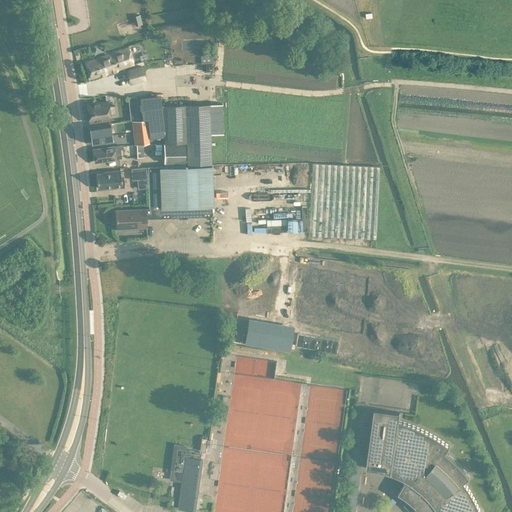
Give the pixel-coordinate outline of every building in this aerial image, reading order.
[(118,47),(119,48),(107,52),(112,68),(124,64),(124,65),(134,62),(133,59),(134,58),(130,47),(129,46),(129,44),(118,47)] [(213,51),(200,52),(201,60),(213,59),(213,51)] [(112,68),(107,52),(85,59),(90,75),(112,68)] [(174,62),(173,54),(165,55),(166,63),(174,62)] [(146,76),(142,61),(125,66),(130,81),(146,76)] [(139,94),(141,116),(146,115),(147,115),(149,134),(165,133),(165,139),(186,139),(187,161),(211,160),(210,131),(223,130),(222,100),(161,101),(160,92),(139,94)] [(110,116),(109,111),(115,111),(114,103),(108,103),(108,99),(87,101),(89,119),(110,116)] [(140,128),(134,129),(135,141),(148,140),(145,116),(141,116),(141,121),(139,121),(140,128)] [(90,123),(92,140),(111,138),(109,121),(90,123)] [(164,140),(165,159),(185,159),(185,140),(164,140)] [(93,146),(95,158),(121,155),(119,143),(93,146)] [(342,161),(322,160),(319,229),(339,230),(342,161)] [(150,215),(180,214),(180,216),(187,215),(187,214),(212,213),(212,203),(213,203),(211,162),(147,164),(148,175),(149,205),(150,215)] [(132,177),(148,175),(147,164),(131,165),(132,177)] [(118,183),(118,184),(124,184),(124,174),(121,175),(120,167),(110,168),(110,170),(96,171),(98,185),(118,183)] [(150,215),(149,205),(115,207),(116,225),(146,224),(146,216),(150,215)] [(245,300),(260,301),(261,274),(246,274),(245,300)] [(309,275),(306,295),(328,299),(326,310),(317,308),(315,320),(335,323),(337,312),(335,311),(336,300),(348,302),(352,281),(309,275)] [(293,324),(249,317),(245,340),(289,347),(293,324)] [(337,349),(339,337),(298,330),(296,342),(337,349)] [(398,417),(399,417),(400,409),(375,406),(372,423),(361,421),(358,446),(369,448),(366,465),(375,466),(383,468),(391,470),(398,417)] [(398,417),(391,470),(399,473),(406,477),(399,490),(404,494),(409,498),(407,500),(412,505),(417,510),(420,508),(422,511),(439,511),(440,511),(482,511),(477,500),(471,489),(464,478),(470,474),(462,465),(454,456),(445,449),(450,443),(438,434),(425,427),(412,421),(399,417),(398,417)] [(70,442),(74,431),(69,429),(65,440),(70,442)] [(335,463),(335,437),(315,437),(315,451),(323,452),(322,463),(335,463)] [(178,446),(175,467),(181,468),(181,466),(200,469),(202,455),(201,455),(202,449),(178,446)] [(183,478),(179,505),(195,507),(200,469),(181,466),(181,468),(180,478),(183,478)]
